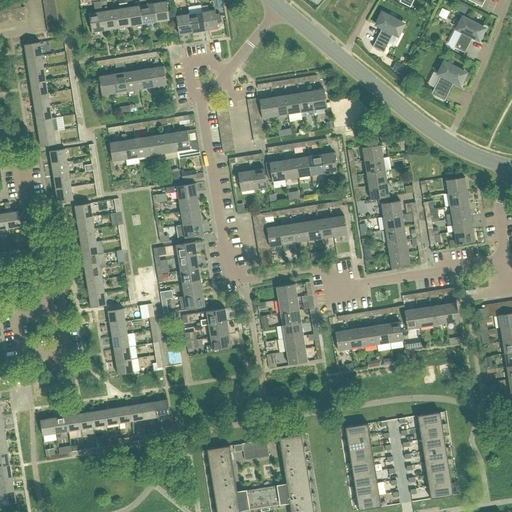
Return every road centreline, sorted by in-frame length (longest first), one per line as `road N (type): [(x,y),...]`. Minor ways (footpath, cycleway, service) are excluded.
road 1 (residential): [(503,258),(348,285),(320,268),(230,281),(201,106),(282,8)]
road 2 (residential): [(36,326),(49,324),(48,316),(18,157),(0,123)]
road 3 (residential): [(447,140),(506,0)]
road 4 (unclassified): [(342,56),(447,140)]
